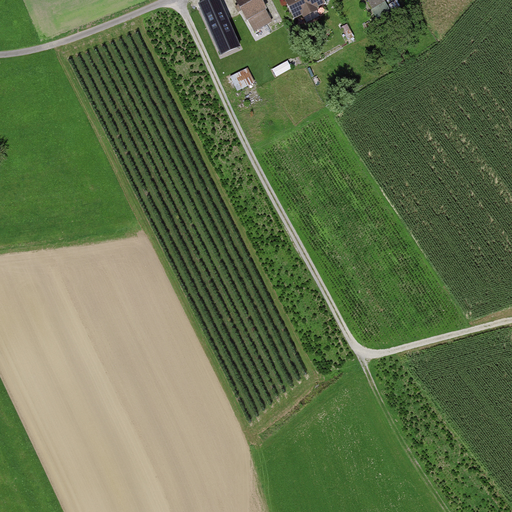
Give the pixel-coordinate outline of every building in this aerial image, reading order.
[(219,0),(213,0),(201,5),(221,55),(239,47),(219,0)] [(260,0),(237,0),(240,6),(254,31),(272,22),(260,0)] [(322,0),(286,0),(295,18),(324,3),(322,0)] [(386,0),(368,0),(376,10),(387,1),(386,0)] [(291,68),(288,63),(274,70),(278,76),(291,68)] [(242,89),(254,82),(247,70),(235,76),(242,89)]
